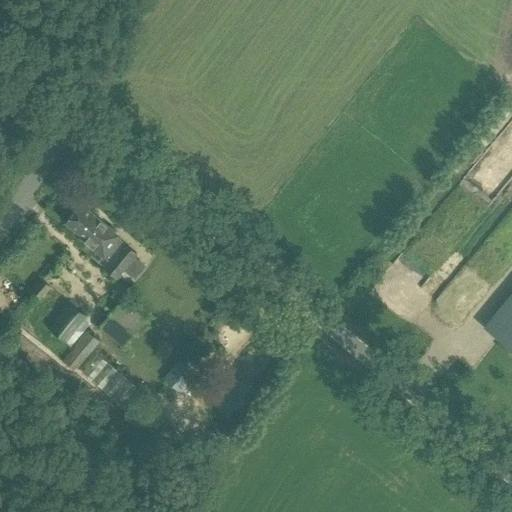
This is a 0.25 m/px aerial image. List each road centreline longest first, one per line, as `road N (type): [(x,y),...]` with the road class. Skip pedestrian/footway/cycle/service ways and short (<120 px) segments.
road 1 (unclassified): [(511,474),(84,121)]
road 2 (unclassified): [(0,237),(84,121)]
